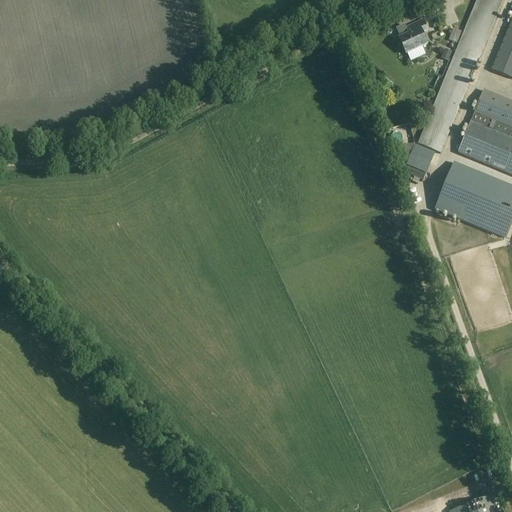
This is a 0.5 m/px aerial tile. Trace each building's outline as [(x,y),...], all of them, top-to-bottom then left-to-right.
[(441,155),(503,0),(477,0),(418,145),(441,155)] [(511,19),(491,71),(511,79),(511,19)] [(428,32),(422,21),(405,29),(408,35),(399,40),(406,56),(428,46),(422,34),(428,32)] [(491,121),(488,130),(470,123),(458,154),(511,176),(511,102),(484,91),(474,114),(491,121)] [(505,239),(511,221),(511,187),(453,163),(433,209),(505,239)] [(503,511),(497,496),(453,511),(503,511)]
